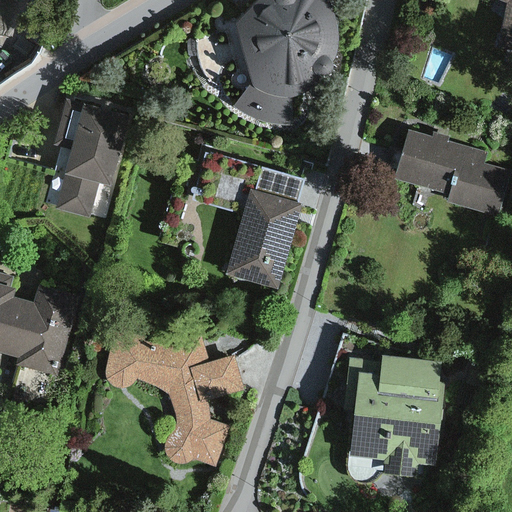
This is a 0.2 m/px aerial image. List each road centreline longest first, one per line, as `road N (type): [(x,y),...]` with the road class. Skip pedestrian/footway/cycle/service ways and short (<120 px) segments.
road 1 (residential): [(242,508),(354,136),(382,0)]
road 2 (residential): [(0,111),(100,39)]
